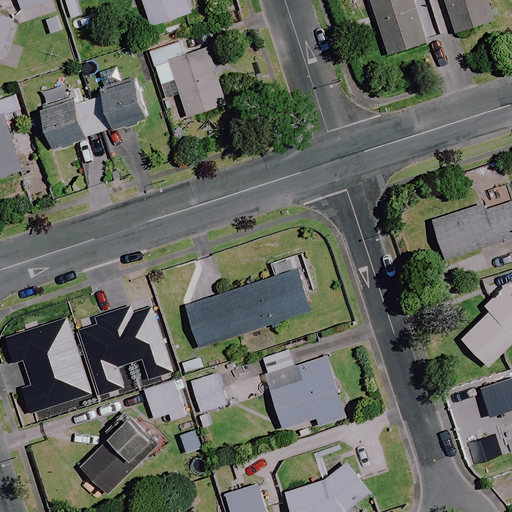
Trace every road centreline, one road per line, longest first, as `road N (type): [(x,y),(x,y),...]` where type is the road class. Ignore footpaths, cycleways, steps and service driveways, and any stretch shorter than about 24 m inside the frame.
road 1 (residential): [(456,511),(336,160)]
road 2 (unclassified): [(0,270),(336,160)]
road 3 (unclassified): [(336,160),(511,103)]
road 4 (residential): [(336,160),(287,0)]
